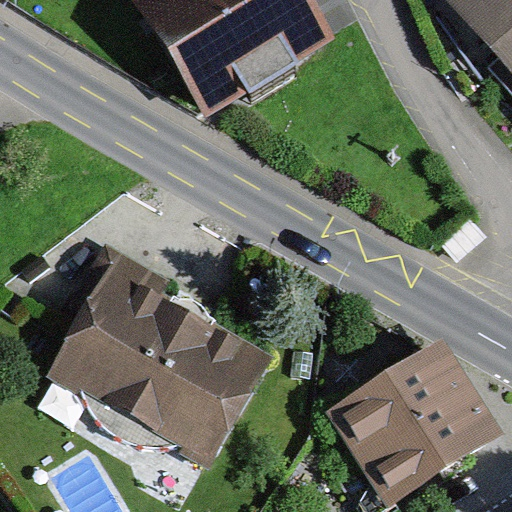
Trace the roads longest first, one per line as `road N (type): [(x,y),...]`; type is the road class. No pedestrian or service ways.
road 1 (tertiary): [(0,51),(511,355)]
road 2 (residential): [(511,226),(377,0)]
